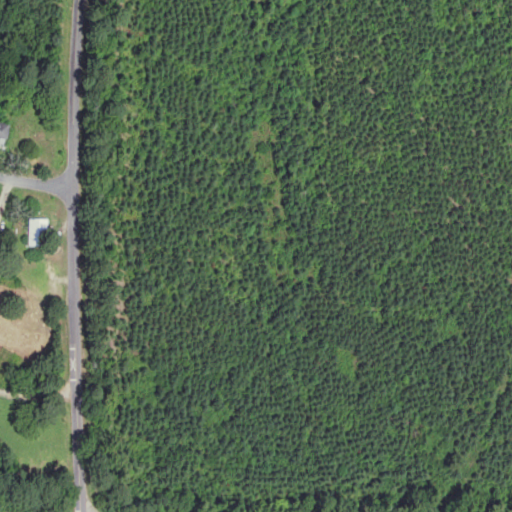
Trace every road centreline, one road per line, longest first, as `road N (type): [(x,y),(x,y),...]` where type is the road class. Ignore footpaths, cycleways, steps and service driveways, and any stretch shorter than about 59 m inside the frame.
road 1 (residential): [(82,0),(73,193),(80,511)]
road 2 (residential): [(78,481),(271,511)]
